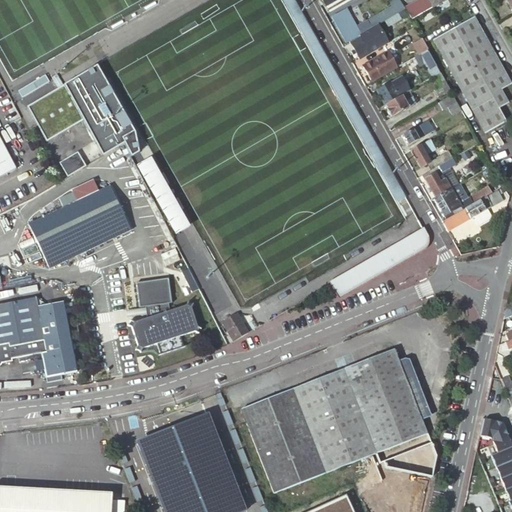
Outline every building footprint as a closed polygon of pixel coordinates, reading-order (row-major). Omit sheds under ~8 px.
[(406,197),(295,0),(282,0),(397,202),(406,197)] [(404,12),(405,11),(397,0),(395,0),(389,4),(392,8),(396,16),(404,12)] [(432,8),(446,0),(418,0),(411,4),(418,16),(432,8)] [(396,16),(392,8),(375,18),(380,26),(385,22),(396,16)] [(346,44),(360,36),(346,11),(332,19),(346,44)] [(409,21),(404,12),(396,16),(385,22),(391,32),(409,21)] [(510,84),(493,51),(474,17),(433,41),(484,133),(505,121),(498,107),(506,102),(499,90),(510,84)] [(367,22),(372,30),(373,30),(375,28),(377,27),(380,26),(375,18),(367,22)] [(361,40),(349,46),(357,60),(370,53),(370,54),(387,44),(377,27),(375,28),(373,30),(372,30),(360,37),(361,40)] [(432,58),(427,50),(419,55),(414,58),(419,67),(424,64),(432,59),(432,58)] [(362,67),(371,83),(396,69),(387,53),(362,67)] [(440,73),(432,59),(424,64),(432,78),(440,73)] [(101,72),(97,66),(53,91),(28,106),(48,141),(84,120),(104,154),(125,142),(133,156),(139,152),(135,132),(101,72)] [(19,90),(24,99),(54,82),(49,73),(19,90)] [(438,98),(450,91),(440,73),(432,78),(438,88),(433,91),(438,98)] [(401,78),(376,92),(384,106),(399,98),(409,92),(401,78)] [(399,98),(384,106),(391,119),(416,104),(409,92),(399,98)] [(460,111),(452,97),(438,104),(442,111),(447,108),(452,116),(460,111)] [(419,126),(425,136),(432,132),(426,122),(419,126)] [(407,147),(425,136),(419,126),(401,136),(407,147)] [(0,176),(17,168),(0,136),(0,176)] [(431,143),(429,140),(410,152),(420,169),(429,164),(421,151),(429,147),(428,145),(431,143)] [(69,175),(86,165),(79,152),(61,162),(69,175)] [(153,156),(137,165),(176,234),(192,225),(153,156)] [(455,166),(452,159),(447,162),(451,168),(455,166)] [(451,168),(447,162),(438,167),(441,174),(442,173),(451,168)] [(438,167),(422,177),(424,181),(435,175),(440,184),(445,181),(444,180),(446,179),(442,173),(441,174),(438,167)] [(494,173),(491,168),(481,173),(482,176),(485,175),(487,177),(494,173)] [(446,181),(445,181),(440,184),(435,175),(424,181),(435,200),(448,192),(451,190),(446,181)] [(452,176),(446,179),(444,180),(445,181),(446,181),(451,190),(457,187),(458,186),(452,176)] [(465,200),(457,187),(451,190),(448,192),(455,206),(465,200)] [(28,227),(50,271),(130,231),(108,188),(78,202),(74,194),(58,202),(62,210),(28,227)] [(485,198),(488,196),(484,189),(466,200),(469,203),(465,206),(466,209),(485,198)] [(435,200),(433,201),(434,202),(443,218),(457,209),(455,206),(448,192),(435,200)] [(466,209),(442,223),(447,233),(475,217),(485,211),(501,201),(496,192),(485,198),(466,209)] [(434,202),(431,204),(440,219),(443,218),(434,202)] [(488,217),(485,211),(475,217),(478,223),(488,217)] [(334,288),(339,297),(416,253),(425,248),(427,246),(428,243),(428,240),(428,237),(427,234),(424,228),(330,282),(332,285),(334,288)] [(170,234),(158,241),(168,260),(180,253),(170,234)] [(37,300),(0,307),(0,370),(1,371),(5,367),(14,365),(14,362),(43,356),(48,380),(78,374),(64,305),(48,308),(37,300)] [(187,309),(189,306),(184,304),(182,307),(169,311),(145,320),(131,324),(128,324),(126,328),(129,329),(131,334),(135,347),(134,351),(139,353),(141,350),(154,345),(158,355),(181,348),(177,337),(191,332),(195,333),(196,329),(194,328),(187,309)] [(234,341),(251,332),(239,313),(239,312),(222,321),(234,341)] [(395,350),(242,409),(274,493),(428,434),(422,419),(399,361),(395,350)] [(510,381),(503,385),(506,392),(511,389),(511,382),(510,384),(510,381)] [(238,511),(246,509),(211,421),(144,447),(167,511),(238,511)] [(500,467),(485,474),(491,488),(506,482),(500,467)] [(404,477),(315,511),(371,511),(368,504),(409,488),(404,477)] [(511,511),(511,496),(506,482),(491,488),(500,511),(511,511)] [(110,511),(112,493),(0,487),(0,511),(110,511)]
